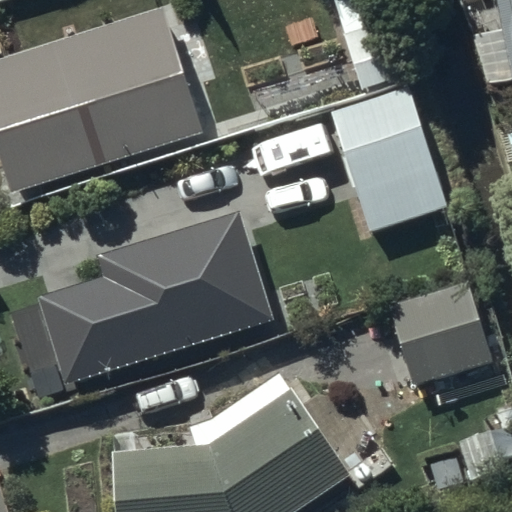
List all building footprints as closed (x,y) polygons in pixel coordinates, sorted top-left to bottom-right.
[(396,0),(338,0),(367,87),(420,67),(396,0)] [(511,0),(496,0),(501,20),(478,26),(492,84),(511,79),(511,0)] [(0,133),(17,188),(204,129),(166,6),(0,57),(0,133)] [(338,109),(374,226),(450,203),(414,86),(338,109)] [(69,381),(278,315),(243,208),(102,251),(109,271),(41,294),(69,381)] [(471,279),(390,302),(413,380),(493,356),(471,279)] [(192,421),(193,441),(121,446),(126,511),(290,511),(351,471),(293,386),(281,370),(205,421),(192,421)]
